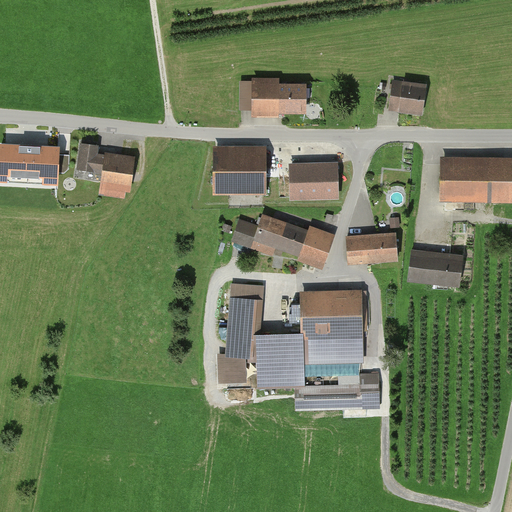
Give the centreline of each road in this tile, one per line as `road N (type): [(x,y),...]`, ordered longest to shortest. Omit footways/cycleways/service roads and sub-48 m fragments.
road 1 (unclassified): [(0,117),(172,133),(511,135)]
road 2 (track): [(473,511),(410,495),(387,479),(384,367)]
road 3 (track): [(153,0),(172,133)]
